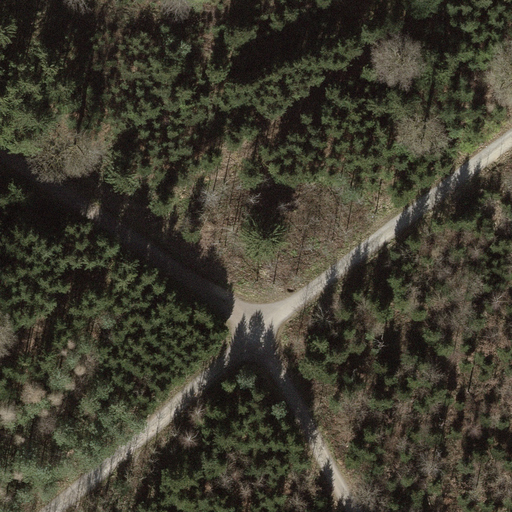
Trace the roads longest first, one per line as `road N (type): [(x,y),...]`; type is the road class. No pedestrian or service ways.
road 1 (track): [(511,137),(49,511)]
road 2 (track): [(357,511),(260,340),(231,306),(0,150)]
